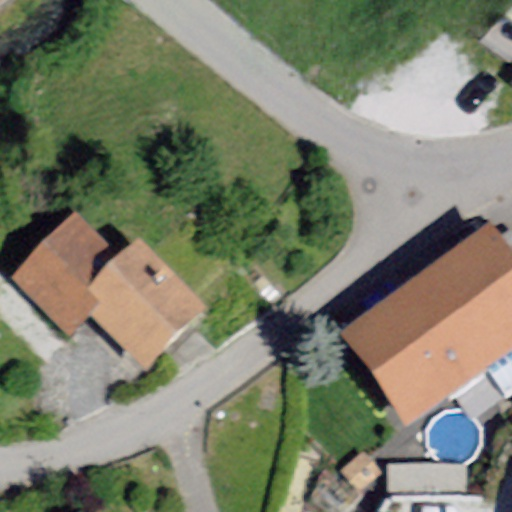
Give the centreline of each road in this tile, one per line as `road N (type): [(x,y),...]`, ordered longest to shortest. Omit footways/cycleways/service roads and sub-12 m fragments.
road 1 (residential): [(426,212),(172,409),(68,457),(0,465)]
road 2 (residential): [(426,212),(167,0)]
